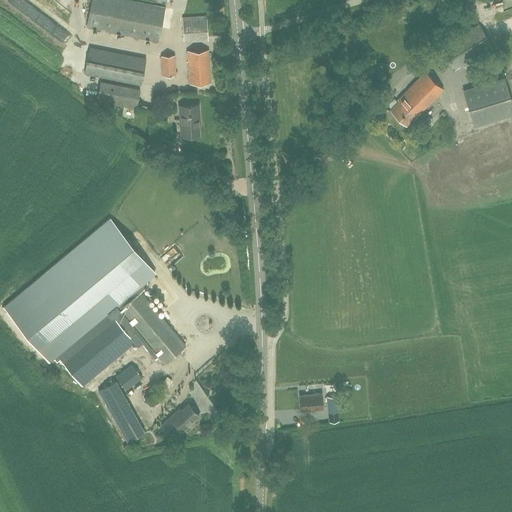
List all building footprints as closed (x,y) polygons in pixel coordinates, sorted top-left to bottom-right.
[(158,42),(165,8),(124,0),(91,0),(86,28),(158,42)] [(511,0),(503,0),(499,1),(503,12),(511,8),(511,0)] [(184,41),(208,40),(206,16),(183,17),(184,41)] [(454,70),(493,47),(479,25),(440,48),(454,70)] [(141,86),(146,59),(90,48),(85,74),(141,86)] [(190,84),(211,83),(209,50),(188,52),(190,84)] [(162,76),(176,75),(175,56),(161,56),(162,76)] [(391,112),(399,119),(407,126),(417,115),(416,114),(441,87),(426,73),(398,102),(400,103),(391,112)] [(474,127),(511,115),(511,103),(505,78),(464,91),(474,127)] [(136,109),(140,89),(101,81),(97,101),(136,109)] [(199,105),(180,106),(182,136),(199,135),(198,119),(200,119),(199,105)] [(487,136),(471,140),(476,164),(511,156),(511,127),(486,132),(487,136)] [(186,346),(141,292),(150,285),(148,282),(156,275),(111,219),(5,306),(8,310),(6,311),(25,333),(26,332),(29,335),(27,336),(49,362),(55,358),(57,361),(60,358),(83,386),(135,343),(138,347),(142,343),(155,358),(158,356),(164,364),(186,346)] [(142,378),(132,365),(117,377),(126,390),(142,378)] [(99,391),(127,442),(145,432),(116,381),(99,391)] [(302,411),(323,409),(321,394),(301,396),(302,411)] [(329,415),(338,414),(336,397),(327,398),(329,415)] [(182,431),(199,416),(188,404),(177,415),(176,413),(162,425),(170,434),(178,426),(182,431)]
